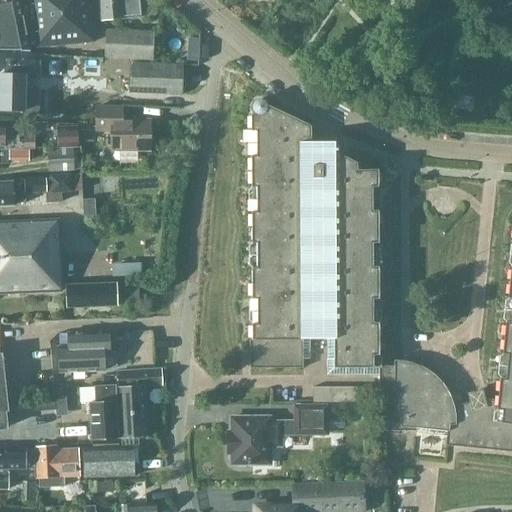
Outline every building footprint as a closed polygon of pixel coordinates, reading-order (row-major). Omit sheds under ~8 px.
[(29,0),(0,0),(0,50),(29,51),(35,51),(34,48),(29,0)] [(29,0),(34,48),(93,42),(88,0),(29,0)] [(98,0),(101,21),(140,17),(138,0),(98,0)] [(104,58),(152,60),(153,33),(105,31),(104,58)] [(0,76),(0,114),(22,116),(22,118),(38,119),(39,92),(22,91),(23,77),(40,78),(40,60),(3,59),(2,77),(0,76)] [(129,93),(181,95),(183,66),(130,64),(129,93)] [(458,83),(455,94),(480,100),(483,89),(458,83)] [(427,92),(425,115),(439,116),(441,93),(427,92)] [(415,431),(415,428),(445,431),(444,445),(511,452),(511,253),(508,254),(508,255),(511,255),(511,266),(510,267),(507,298),(511,298),(511,301),(511,310),(502,309),(502,311),(511,312),(510,323),(504,323),(501,354),(507,355),(506,366),(497,365),(496,366),(505,367),(504,379),(499,378),(497,400),(482,399),(480,391),(468,394),(470,402),(453,406),(450,398),(446,390),(441,383),(435,376),(428,371),(420,366),(412,363),(403,361),(394,361),(393,361),(393,367),(381,367),(381,366),(372,366),(371,355),(377,355),(377,323),(371,323),(371,312),(380,312),(380,310),(371,310),(371,299),(377,299),(377,267),(371,267),(371,256),(380,256),(380,254),(371,254),(371,243),(376,243),(376,211),(371,211),(371,200),(380,200),(380,198),(371,198),(371,187),(376,187),(376,170),(356,170),(356,163),(332,152),(325,149),(325,157),(310,157),(309,126),(265,105),(263,102),(260,100),(256,101),(253,103),(251,106),(251,110),(253,113),(253,115),(250,115),(250,131),(255,131),(255,143),(247,143),(247,144),(255,144),(255,156),(250,156),(250,188),(256,187),(256,199),(247,199),(247,200),(256,200),(256,212),(250,212),(250,244),(256,244),(256,255),(248,255),(248,256),(256,256),(256,268),(250,268),(250,299),(256,299),(256,311),(248,311),(248,312),(256,312),(256,324),(251,324),(251,339),(248,339),(249,369),(301,368),(301,359),(308,359),(308,339),(325,339),(326,375),(378,374),(378,431),(415,431)] [(150,121),(123,121),(123,108),(96,108),(96,131),(112,131),(112,150),(150,150),(150,121)] [(72,124),(46,126),(48,145),(74,144),(72,124)] [(0,146),(15,146),(15,127),(5,127),(5,125),(0,125),(0,146)] [(50,171),(72,170),(71,149),(49,150),(50,171)] [(103,170),(102,193),(155,195),(156,171),(103,170)] [(25,194),(46,192),(46,203),(62,202),(61,193),(70,192),(69,176),(50,177),(50,178),(11,180),(11,182),(0,182),(0,206),(13,206),(12,203),(25,203),(25,194)] [(0,223),(0,258),(59,256),(58,221),(0,223)] [(0,293),(61,291),(59,256),(0,258),(0,293)] [(140,275),(140,262),(110,263),(110,276),(140,275)] [(68,308),(115,306),(114,284),(66,286),(68,308)] [(121,303),(138,303),(137,287),(121,288),(121,303)] [(67,332),(68,346),(57,346),(59,372),(105,370),(102,346),(111,345),(111,330),(67,332)] [(142,386),(161,385),(160,370),(117,372),(121,438),(145,437),(142,386)] [(40,389),(40,402),(72,401),(71,379),(52,380),(52,388),(40,389)] [(95,386),(95,387),(78,388),(78,404),(90,403),(92,439),(117,438),(115,385),(95,386)] [(326,435),(326,407),(294,407),(294,435),(326,435)] [(231,434),(231,441),(230,441),(229,441),(228,442),(227,443),(227,444),(227,455),(230,455),(230,458),(231,460),(232,463),(235,464),(238,465),(252,465),(252,462),(266,462),(265,447),(279,446),(279,423),(269,423),(269,418),(230,418),(230,433),(227,433),(227,434),(231,434)] [(71,446),(71,438),(58,438),(59,446),(71,446)] [(83,479),(134,476),(133,447),(82,449),(83,479)] [(78,450),(64,450),(56,451),(56,448),(34,448),(35,478),(38,478),(38,489),(64,487),(63,477),(79,476),(78,450)] [(0,468),(26,469),(26,450),(0,449),(0,468)] [(112,492),(112,482),(95,482),(95,493),(112,492)] [(293,485),(293,508),(257,509),(257,511),(362,511),(361,483),(334,484),(293,485)]
